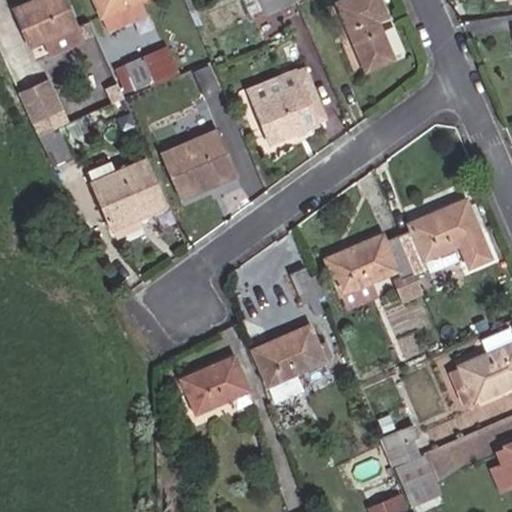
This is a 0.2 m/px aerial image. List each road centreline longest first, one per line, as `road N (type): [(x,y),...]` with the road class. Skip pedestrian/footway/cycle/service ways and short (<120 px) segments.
road 1 (residential): [(460,86),(197,288)]
road 2 (unclassified): [(460,86),(511,199)]
